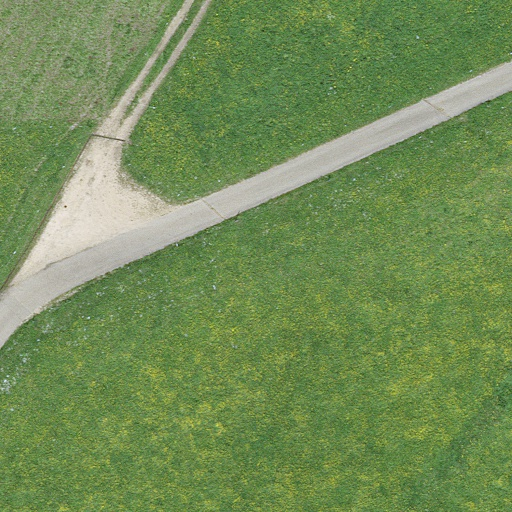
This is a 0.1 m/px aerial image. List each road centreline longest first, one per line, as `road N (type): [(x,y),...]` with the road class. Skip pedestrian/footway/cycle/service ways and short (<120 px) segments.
road 1 (track): [(0,319),(24,294),(511,77)]
road 2 (track): [(78,269),(87,185),(195,0)]
